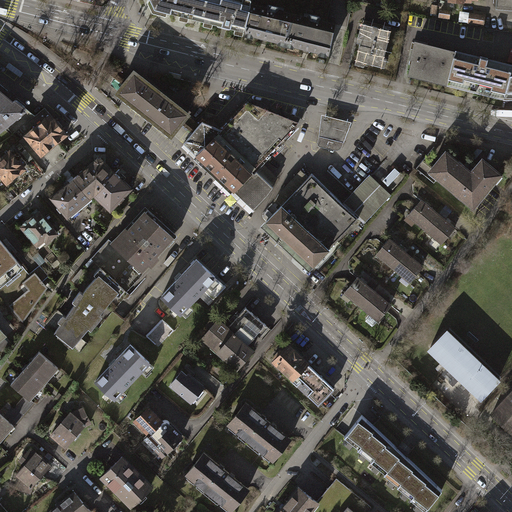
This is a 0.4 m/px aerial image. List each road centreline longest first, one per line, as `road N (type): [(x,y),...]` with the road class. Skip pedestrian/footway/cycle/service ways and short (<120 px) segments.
road 1 (tertiary): [(511,133),(104,33)]
road 2 (primary): [(369,370),(107,125)]
road 3 (primary): [(511,506),(369,370)]
road 4 (residential): [(269,490),(369,370)]
road 5 (residential): [(107,125),(0,217)]
